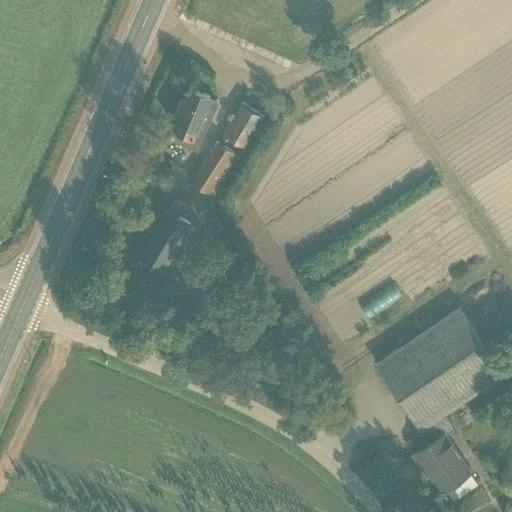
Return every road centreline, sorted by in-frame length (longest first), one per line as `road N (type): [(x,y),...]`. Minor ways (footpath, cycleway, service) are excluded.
road 1 (unclassified): [(377,511),(319,440),(20,307)]
road 2 (primary): [(20,307),(152,0)]
road 3 (track): [(409,0),(299,73),(273,81),(228,77),(145,16)]
